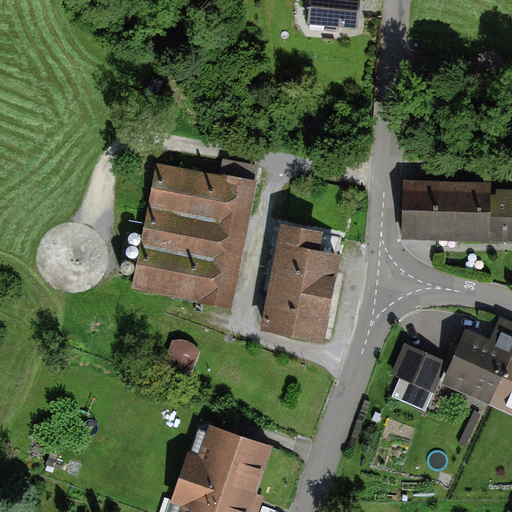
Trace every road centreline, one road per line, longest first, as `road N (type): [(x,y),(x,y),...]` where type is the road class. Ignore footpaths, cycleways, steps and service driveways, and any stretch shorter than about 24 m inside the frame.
road 1 (track): [(114,250),(92,212),(111,157),(125,143),(383,173)]
road 2 (track): [(357,367),(246,329),(281,161)]
road 3 (unclassified): [(395,0),(381,235),(394,282)]
road 4 (unclassified): [(394,282),(368,331),(307,511)]
road 5 (unclassified): [(394,282),(511,306)]
